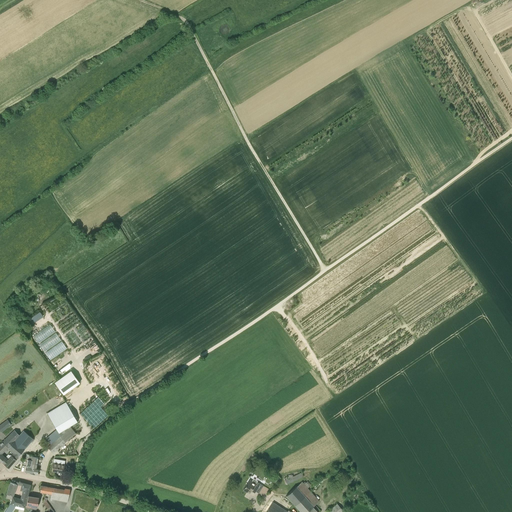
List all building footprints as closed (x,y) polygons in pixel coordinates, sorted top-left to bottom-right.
[(51,324),(34,335),(39,342),(56,332),(51,324)] [(75,347),(79,345),(79,326),(66,334),(75,347)] [(57,332),(40,343),(45,351),(62,340),(57,332)] [(46,352),(51,359),(68,348),(63,341),(46,352)] [(72,370),(55,382),(64,394),(80,382),(72,370)] [(46,438),(51,444),(71,427),(70,426),(77,421),(66,402),(47,413),(56,429),(46,438)] [(5,424),(4,423),(0,425),(0,430),(1,432),(11,424),(8,421),(5,424)] [(76,433),(71,427),(51,444),(48,447),(53,453),(65,443),(65,442),(76,433)] [(0,461),(1,462),(2,461),(9,455),(8,454),(5,457),(1,454),(7,448),(8,448),(9,449),(14,442),(17,438),(19,435),(15,430),(12,433),(0,444),(0,461)] [(9,455),(2,461),(9,467),(24,450),(33,439),(23,430),(14,442),(9,449),(12,451),(14,453),(12,455),(9,455)] [(25,472),(30,473),(32,460),(31,460),(28,460),(29,455),(26,454),(24,460),(27,461),(26,466),(25,470),(25,472)] [(35,474),(38,474),(39,468),(36,468),(37,461),(32,460),(30,473),(35,474)] [(53,463),(52,471),(63,473),(65,465),(53,463)] [(252,491),(255,493),(260,484),(257,482),(256,483),(252,481),(250,484),(247,483),(243,489),(247,492),(248,490),(251,492),(252,491)] [(12,497),(16,484),(11,482),(7,494),(6,498),(12,500),(11,504),(5,511),(11,511),(14,509),(16,505),(25,507),(30,485),(23,483),(21,490),(23,490),(21,499),(12,497)] [(53,488),(40,486),(40,491),(46,493),(52,494),(50,500),(52,501),(52,499),(68,502),(70,490),(65,488),(64,490),(53,488)] [(295,505),(305,496),(296,486),(286,496),(295,505)] [(39,498),(28,496),(26,508),(28,510),(30,508),(36,509),(36,507),(37,507),(39,498)] [(314,506),(305,496),(295,505),(300,511),(306,511),(307,511),(306,511),(319,511),(321,511),(316,506),(314,507),(313,507),(314,506)] [(49,511),(53,511),(47,502),(46,502),(47,498),(45,497),(43,503),(49,511)] [(287,511),(288,511),(273,502),(266,511),(287,511)]
